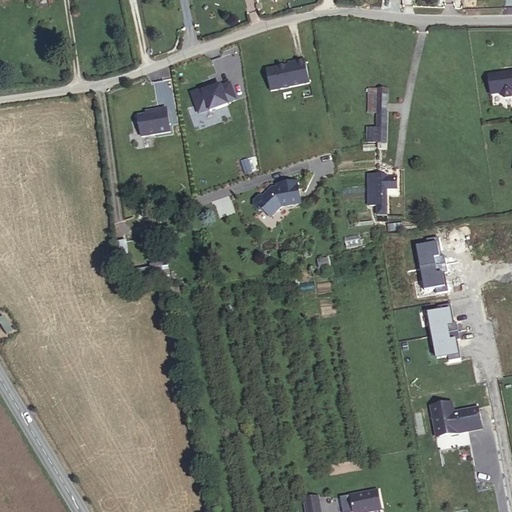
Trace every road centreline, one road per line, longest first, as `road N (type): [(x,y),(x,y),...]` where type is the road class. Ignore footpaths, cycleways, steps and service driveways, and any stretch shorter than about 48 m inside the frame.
road 1 (residential): [(511,18),(337,10),(109,83),(0,99)]
road 2 (secondary): [(0,378),(82,511)]
